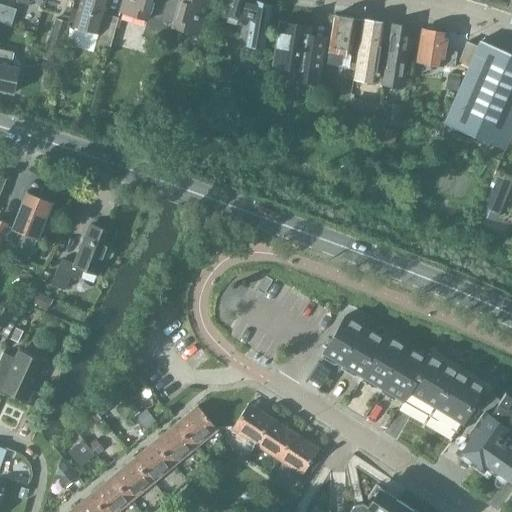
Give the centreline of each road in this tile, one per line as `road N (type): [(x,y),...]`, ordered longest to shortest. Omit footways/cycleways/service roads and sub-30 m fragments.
road 1 (tertiary): [(511,316),(0,128)]
road 2 (residential): [(470,511),(232,357)]
road 3 (residential): [(511,32),(381,0)]
